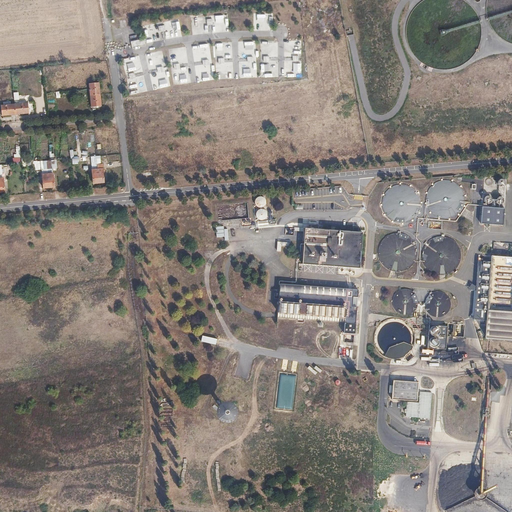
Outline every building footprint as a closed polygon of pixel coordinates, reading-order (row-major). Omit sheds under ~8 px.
[(215,18),(191,18),(192,26),(191,26),(191,33),(216,33),(216,28),(225,28),(225,30),(227,30),(227,15),(215,15),(215,18)] [(137,35),(129,36),(131,47),(144,45),(143,38),(138,39),(137,35)] [(226,42),(215,43),(215,49),(214,49),(214,57),(224,57),(224,62),(232,62),(232,44),(226,45),(226,42)] [(173,64),(173,69),(186,67),(185,57),(179,58),(180,63),(173,64)] [(208,59),(201,60),(202,66),(195,67),(196,70),(204,69),(204,66),(208,65),(208,59)] [(301,77),(301,63),(294,64),(294,74),(287,74),(287,77),(301,77)] [(206,81),(214,80),(212,67),(209,67),(210,74),(205,74),(206,81)] [(99,82),(89,83),(91,95),(100,94),(99,82)] [(100,94),(91,95),(92,107),(101,106),(100,94)] [(14,107),(5,108),(6,117),(15,116),(14,107)] [(23,107),(14,107),(15,116),(24,115),(23,107)] [(16,146),(17,154),(13,154),(14,164),(22,163),(20,145),(16,146)] [(430,191),(428,197),(427,204),(429,210),(432,216),(437,220),(443,222),(450,223),(456,221),(462,217),(466,212),(468,206),(469,200),(467,194),(464,188),(459,184),(452,181),(446,181),(440,183),(434,186),(430,191)] [(383,193),(380,199),(379,206),(381,213),(384,219),(388,223),(395,226),(401,227),(408,226),(414,223),(419,218),(422,212),(423,206),(421,199),(418,193),(414,188),(408,185),(401,184),(394,185),(388,189),(383,193)] [(258,202),(258,203),(258,205),(258,207),(260,208),(261,209),(263,209),(264,209),(266,208),(267,207),(268,206),(268,204),(268,202),(268,201),(266,200),(265,199),(263,198),(262,198),(260,199),(259,200),(258,202)] [(238,210),(237,212),(237,213),(238,215),(239,216),(241,217),(242,218),(244,218),(246,217),(247,216),(248,215),(249,213),(248,211),(248,209),(247,208),(245,207),(244,207),(242,207),(240,207),(239,208),(238,210)] [(227,211),(226,212),(226,214),(227,216),(227,217),(229,218),(230,219),(232,219),(234,219),(235,218),(237,216),(237,215),(237,213),(237,211),(236,210),(235,209),(233,208),(231,208),(229,208),(228,209),(227,211)] [(506,211),(484,209),(482,226),(505,228),(506,211)] [(259,214),(259,215),(259,217),(259,218),(260,220),(261,221),(263,222),(265,222),(266,221),(268,220),(269,219),(269,217),(269,215),(269,214),(268,212),(267,211),(265,211),(263,211),(262,211),(260,212),(259,214)] [(443,225),(429,224),(428,231),(442,232),(443,225)] [(365,234),(306,230),(304,266),(362,271),(365,234)] [(382,245),(380,251),(379,257),(381,263),(385,268),(390,272),(396,275),(402,275),(408,273),(413,270),(417,265),(419,259),(420,252),(418,246),(414,241),(409,237),(403,235),(397,235),(391,236),(386,240),(382,245)] [(426,248),(424,254),(424,261),(425,267),(429,272),(434,276),(440,278),(446,278),(452,277),(457,273),(461,268),(464,262),(464,256),(462,250),(459,245),(454,241),(448,238),(441,238),(435,240),(430,243),(426,248)] [(511,344),(511,259),(492,258),(492,264),(480,263),(475,323),(488,324),(486,342),(511,344)] [(357,335),(358,321),(359,307),(355,307),(355,300),(360,300),(361,292),(279,286),(276,315),(298,316),(347,320),(346,323),(346,325),(345,334),(357,335)] [(399,315),(401,316),(403,317),(407,318),(411,317),(415,316),(416,314),(418,313),(420,309),(420,308),(421,305),(420,301),(419,298),(416,294),(412,292),(408,292),(404,292),(401,294),(397,296),(395,300),(395,304),(395,308),(397,312),(399,315)] [(427,309),(429,313),(432,316),(435,318),(439,319),(443,319),(447,317),(450,314),(452,311),(452,310),(453,307),(453,303),(451,299),(448,296),(445,294),(441,293),(437,293),(433,295),(430,298),(428,301),(427,305),(427,309)] [(298,321),(342,324),(346,325),(346,323),(347,320),(298,316),(298,321)] [(449,329),(431,327),(429,350),(447,352),(449,329)] [(201,335),(200,341),(215,345),(216,339),(201,335)] [(456,347),(448,349),(451,361),(462,359),(461,353),(458,354),(456,347)] [(308,366),(307,368),(314,374),(316,372),(308,366)] [(420,385),(395,383),(393,402),(418,404),(419,394),(420,385)] [(432,395),(419,394),(418,404),(417,417),(431,418),(432,395)] [(436,491),(436,497),(440,511),(511,511),(511,477),(495,476),(493,478),(490,485),(487,486),(486,489),(480,490),(477,493),(475,494),(461,480),(454,477),(448,477),(444,478),(441,484),(441,486),(436,491)]
